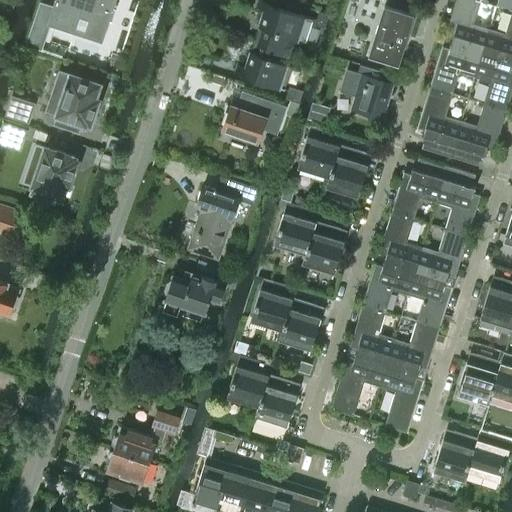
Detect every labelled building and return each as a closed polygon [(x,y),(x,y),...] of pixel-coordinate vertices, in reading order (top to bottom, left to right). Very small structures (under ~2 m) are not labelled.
[(106,24),(114,0),(55,0),(48,22),(74,31),(79,14),(87,16),(86,18),(106,24)] [(313,40),(318,26),(324,28),(329,14),(324,12),(324,11),(320,11),(317,18),(306,14),(301,13),(303,6),(286,1),(284,7),(261,0),(256,0),(253,9),(262,12),(257,26),(259,27),(254,41),(292,53),(298,38),(307,41),(307,38),(313,40)] [(455,0),(445,35),(452,37),(451,42),(482,52),(489,27),(474,23),(480,1),(477,0),(455,0)] [(398,64),(414,14),(384,5),(369,54),(389,61),(398,64)] [(511,10),(505,32),(489,27),(482,52),(511,60),(511,10)] [(280,88),(292,53),(254,41),(251,52),(248,51),(243,65),(236,63),(232,74),(241,77),(241,75),(257,80),(256,86),(270,91),(272,86),(280,88)] [(449,47),(442,45),(430,85),(429,85),(428,85),(452,93),(459,71),(475,76),(482,52),(451,42),(449,47)] [(511,63),(511,60),(482,52),(475,76),(490,80),(484,102),(507,110),(507,109),(506,109),(511,89),(511,66),(511,63)] [(386,70),(389,61),(369,54),(368,54),(365,64),(386,70)] [(386,70),(365,64),(362,63),(360,73),(383,80),(386,70)] [(90,123),(99,98),(95,97),(100,83),(59,69),(45,110),(56,114),(53,123),(79,132),(82,123),(86,124),(87,122),(90,123)] [(382,116),(392,84),(393,84),(393,83),(383,80),(360,73),(354,71),(348,93),(355,95),(351,108),(382,117),(383,116),(382,116)] [(303,90),(290,85),(286,96),(300,100),(303,90)] [(429,86),(417,127),(424,129),(423,133),(422,133),(421,134),(425,135),(422,147),(449,155),(449,156),(449,157),(461,119),(445,115),(452,93),(428,85),(428,86),(429,86)] [(257,140),(263,124),(276,128),(284,104),(243,91),(239,105),(231,103),(222,129),(232,132),(229,139),(246,145),(248,137),(257,140)] [(28,121),(35,102),(12,95),(6,114),(28,121)] [(295,115),(300,102),(291,99),(286,112),(295,115)] [(507,110),(484,102),(477,124),(461,119),(449,157),(450,157),(450,156),(478,164),(482,153),(485,154),(486,153),(485,152),(486,148),(493,150),(506,110),(507,110)] [(2,122),(0,128),(0,141),(19,148),(26,129),(2,122)] [(297,166),(328,176),(329,176),(339,143),(332,141),(335,132),(310,124),(297,166)] [(69,184),(78,159),(74,158),(75,156),(36,143),(30,159),(40,162),(29,194),(55,202),(58,193),(62,194),(66,183),(69,184)] [(363,151),(339,143),(329,176),(328,176),(325,185),(358,195),(368,163),(360,160),(363,151)] [(411,172),(403,170),(391,211),(390,210),(390,211),(413,218),(420,196),(436,201),(447,164),(446,165),(419,156),(415,168),(411,167),(411,168),(412,168),(411,172)] [(448,164),(447,164),(436,201),(452,206),(445,228),(469,235),(468,234),(480,194),(473,191),(474,187),(475,188),(475,186),(472,185),(475,174),(448,165),(448,164)] [(257,187),(220,175),(215,189),(204,185),(202,189),(199,190),(197,197),(198,200),(197,204),(207,207),(199,231),(198,230),(196,238),(197,238),(194,247),(189,245),(189,246),(217,256),(237,198),(252,203),(257,187)] [(305,252),(316,220),(309,218),(312,208),(292,202),(295,193),(284,190),(281,199),(287,200),(274,243),(305,252)] [(0,230),(11,234),(20,210),(0,202),(0,230)] [(391,212),(378,253),(386,255),(384,260),(415,269),(422,245),(407,240),(413,218),(390,211),(389,212),(391,212)] [(511,242),(511,212),(503,240),(511,242)] [(340,227),(316,220),(305,252),(302,262),(334,272),(344,239),(337,237),(340,227)] [(469,235),(445,228),(438,250),(422,245),(415,269),(446,278),(447,274),(455,276),(467,235),(468,236),(469,235)] [(219,301),(225,285),(232,287),(237,273),(216,266),(217,265),(198,259),(193,274),(191,273),(189,279),(172,274),(164,299),(165,299),(162,309),(177,314),(180,304),(204,313),(210,298),(219,301)] [(383,264),(375,262),(363,303),(362,302),(361,303),(385,310),(392,288),(408,293),(415,269),(384,260),(383,264)] [(446,278),(415,269),(408,293),(423,298),(417,320),(440,327),(439,326),(452,286),(444,283),(446,278)] [(250,319),(281,328),(282,329),(292,296),(285,294),(288,284),(263,277),(250,319)] [(490,284),(480,316),(511,326),(511,280),(501,277),(498,286),(490,284)] [(0,309),(10,313),(12,308),(16,305),(18,297),(16,294),(19,288),(7,284),(8,281),(0,278),(0,309)] [(316,304),(292,296),(282,329),(281,328),(278,338),(311,348),(321,316),(313,313),(316,304)] [(362,304),(350,344),(357,347),(356,351),(387,361),(394,337),(378,332),(385,310),(361,303),(362,304)] [(410,342),(394,337),(387,361),(418,370),(419,366),(426,368),(439,327),(440,328),(440,327),(417,320),(410,342)] [(234,351),(249,355),(252,344),(237,340),(234,351)] [(354,356),(347,354),(330,407),(353,414),(363,380),(379,385),(387,361),(356,351),(354,356)] [(227,395),(258,405),(268,373),(262,370),(265,361),(240,353),(227,395)] [(491,393),(501,360),(477,353),(474,363),(466,360),(456,393),(489,403),(489,402),(492,393),(491,393)] [(511,353),(508,363),(501,360),(491,393),(492,393),(489,402),(511,408),(511,353)] [(418,370),(387,361),(379,385),(395,390),(385,424),(407,431),(423,377),(416,375),(418,370)] [(293,380),(268,373),(258,405),(255,415),(287,425),(297,392),(290,390),(293,380)] [(157,381),(152,392),(165,397),(169,385),(157,381)] [(187,406),(182,422),(190,425),(195,409),(187,406)] [(113,447),(113,448),(150,460),(158,438),(163,440),(166,431),(173,434),(180,415),(157,407),(151,426),(153,426),(150,434),(121,424),(118,434),(113,435),(110,443),(113,447)] [(233,435),(214,429),(212,436),(231,441),(233,435)] [(465,479),(468,470),(478,437),(454,430),(451,439),(443,437),(433,469),(465,479)] [(485,439),(478,437),(468,470),(499,479),(511,438),(511,437),(488,430),(485,439)] [(261,443),(242,438),(240,444),(259,450),(261,443)] [(279,439),(276,447),(287,451),(290,443),(290,442),(279,439)] [(280,449),(261,443),(259,450),(278,456),(280,449)] [(297,445),(290,444),(286,458),(292,460),(297,445)] [(297,445),(292,460),(299,462),(303,447),(297,445)] [(142,484),(150,460),(113,448),(113,449),(108,450),(105,457),(108,462),(105,471),(142,484)] [(197,500),(216,506),(229,464),(207,457),(208,455),(206,455),(192,500),(196,502),(197,500)] [(239,511),(252,471),(229,464),(216,506),(215,507),(219,509),(220,507),(236,511),(239,511)] [(264,511),(275,478),(252,471),(239,511),(264,511)] [(105,476),(101,489),(131,500),(136,486),(105,476)] [(289,511),(298,485),(275,478),(264,511),(289,511)] [(402,494),(415,498),(420,483),(407,479),(402,494)] [(320,492),(298,485),(289,511),(315,511),(323,490),(321,490),(320,492)] [(423,500),(442,506),(444,500),(425,494),(423,500)] [(460,511),(463,505),(444,500),(442,506),(460,511)]
